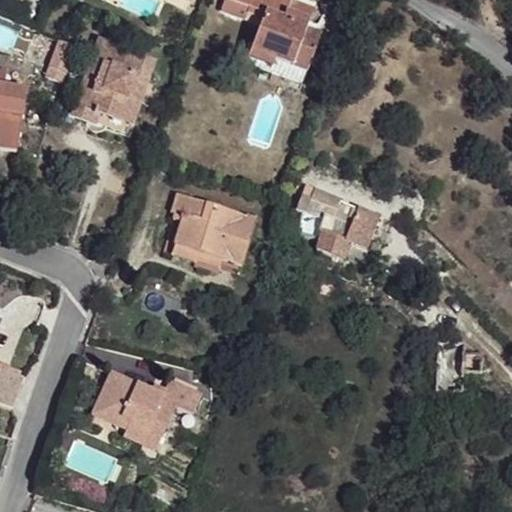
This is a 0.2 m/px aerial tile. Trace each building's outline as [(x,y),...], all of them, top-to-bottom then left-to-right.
[(240,0),(230,0),(226,15),(234,18),(240,0)] [(240,0),(234,18),(247,20),(252,13),(255,0),(240,0)] [(255,0),(252,13),(267,19),(270,14),(288,19),(293,0),(255,0)] [(270,14),(267,19),(256,52),(297,65),(310,29),(288,19),(270,14)] [(324,32),(310,29),(297,65),(313,72),(324,32)] [(100,39),(71,115),(91,122),(95,114),(120,122),(130,98),(128,98),(138,76),(140,76),(147,56),(100,39)] [(256,52),(252,52),(248,65),(308,85),(313,72),(297,65),(256,52)] [(95,114),(91,122),(120,134),(130,131),(156,61),(147,56),(140,76),(138,76),(128,98),(130,98),(120,122),(95,114)] [(0,147),(18,150),(29,91),(4,86),(5,72),(0,71),(0,147)] [(302,198),(297,212),(332,230),(324,243),(321,253),(348,265),(353,249),(368,253),(372,242),(378,222),(357,215),(342,209),(342,205),(314,194),(311,202),(302,198)] [(181,203),(176,220),(186,223),(178,253),(245,274),(259,227),(181,203)] [(186,223),(179,221),(167,257),(242,281),(245,274),(178,253),(186,223)] [(393,228),(378,222),(372,242),(387,247),(393,228)] [(484,356),(466,353),(463,372),(480,374),(484,356)] [(0,373),(0,419),(9,423),(26,383),(0,373)] [(115,381),(100,411),(133,428),(125,442),(154,457),(178,417),(192,422),(202,403),(172,388),(161,404),(115,381)] [(133,428),(100,411),(93,425),(125,442),(133,428)]
